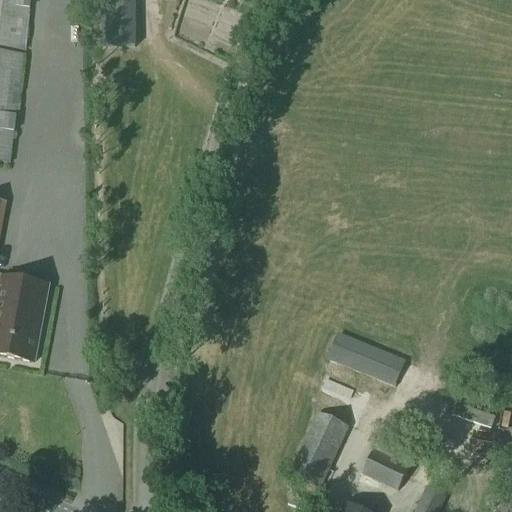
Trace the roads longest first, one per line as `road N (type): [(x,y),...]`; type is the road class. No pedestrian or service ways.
road 1 (unknown): [(93,511),(39,0)]
road 2 (unknown): [(146,511),(153,360),(225,113)]
